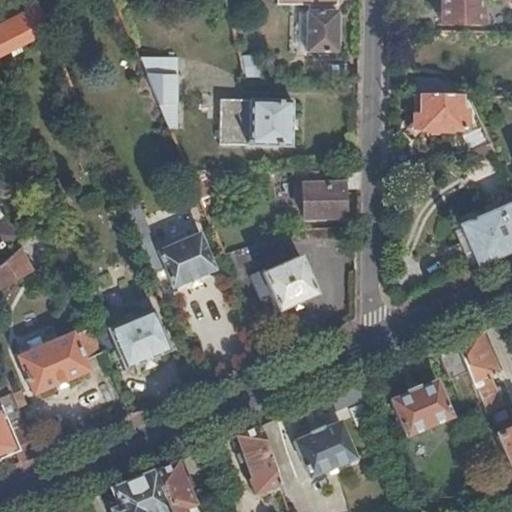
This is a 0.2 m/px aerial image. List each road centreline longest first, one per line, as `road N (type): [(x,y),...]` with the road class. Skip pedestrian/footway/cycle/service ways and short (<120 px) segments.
road 1 (tertiary): [(0,504),(385,342)]
road 2 (residential): [(385,342),(373,319),(376,0)]
road 3 (tertiary): [(385,342),(511,291)]
